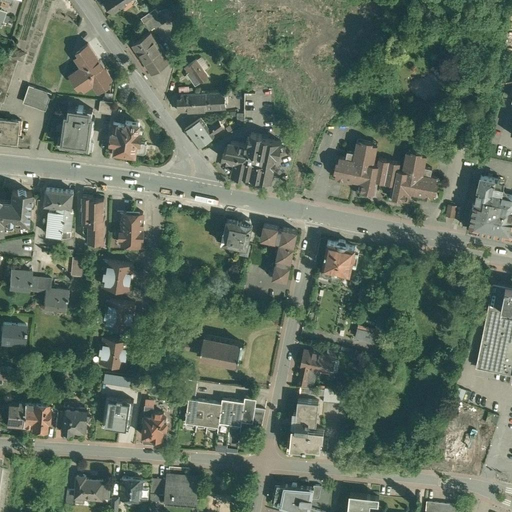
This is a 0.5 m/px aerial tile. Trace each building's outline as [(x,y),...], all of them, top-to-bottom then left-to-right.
[(30,0),(13,53),(12,53),(11,55),(19,58),(24,60),(43,0),(30,0)] [(104,0),(113,13),(127,3),(126,1),(127,0),(104,0)] [(156,8),(142,18),(144,22),(159,12),(156,8)] [(187,12),(170,9),(168,20),(185,23),(187,12)] [(159,12),(144,22),(150,30),(155,27),(156,28),(168,20),(161,10),(159,12)] [(170,60),(151,32),(134,43),(153,72),(170,60)] [(112,77),(89,43),(81,48),(85,53),(78,58),(83,66),(79,69),(79,70),(72,74),(77,83),(82,80),(87,87),(95,82),(100,91),(108,86),(106,81),(112,77)] [(11,55),(8,54),(0,76),(0,100),(3,102),(19,58),(11,55)] [(197,57),(186,65),(189,70),(188,71),(196,84),(209,76),(197,57)] [(51,93),(28,85),(23,102),(46,109),(51,93)] [(189,93),(180,93),(180,94),(183,94),(183,98),(178,98),(178,110),(208,109),(219,109),(218,91),(206,92),(189,93)] [(225,91),(218,91),(219,109),(226,109),(225,91)] [(113,102),(101,100),(99,112),(111,113),(113,102)] [(79,107),(69,105),(68,112),(65,112),(62,137),(70,138),(70,143),(76,144),(75,151),(76,151),(76,144),(83,145),(83,140),(92,141),(96,116),(93,116),(94,109),(84,108),(85,106),(79,105),(79,107)] [(21,120),(0,117),(0,140),(16,143),(17,134),(19,134),(21,120)] [(208,128),(200,118),(184,129),(198,147),(214,136),(213,135),(225,127),(219,120),(208,128)] [(140,121),(125,119),(125,123),(117,122),(116,125),(114,124),(112,137),(115,137),(113,150),(112,150),(112,152),(129,154),(129,153),(134,153),(135,155),(138,156),(140,154),(141,151),(148,151),(152,149),(152,144),(151,141),(145,141),(146,130),(143,130),(143,124),(140,121)] [(262,136),(251,134),(249,145),(231,142),(230,149),(225,148),(223,158),(235,161),(233,173),(239,174),(239,172),(250,174),(250,176),(251,177),(251,174),(270,179),(276,154),(278,155),(280,142),(261,139),(262,136)] [(428,152),(407,148),(403,169),(399,168),(401,162),(400,161),(400,162),(380,157),(379,157),(378,164),(374,163),(378,142),(358,138),(355,151),(348,150),(346,157),(338,156),(334,176),(338,177),(338,178),(339,178),(339,177),(343,178),(343,179),(344,179),(344,178),(355,181),(356,177),(360,178),(358,189),(363,190),(362,191),(376,194),(378,180),(393,183),(390,197),(403,199),(403,198),(408,199),(411,188),(414,189),(414,192),(425,195),(425,196),(426,196),(426,195),(430,196),(430,197),(431,196),(436,197),(440,176),(431,174),(433,167),(425,165),(428,152)] [(511,194),(499,192),(500,185),(503,185),(504,179),(481,174),(479,183),(476,198),(475,202),(494,206),(492,215),(494,219),(499,220),(503,218),(511,219),(511,194)] [(74,190),(47,187),(45,204),(58,206),(72,207),(74,190)] [(0,232),(4,233),(5,221),(13,222),(13,224),(21,224),(21,223),(29,224),(32,192),(25,191),(22,189),(19,190),(12,190),(11,199),(2,198),(1,198),(0,197),(0,232)] [(105,198),(93,197),(93,195),(84,195),(83,208),(85,208),(84,217),(83,224),(89,224),(88,240),(86,240),(86,241),(105,241),(105,218),(104,218),(105,198)] [(511,219),(503,218),(499,220),(494,219),(492,215),(494,206),(475,202),(473,204),(468,228),(511,236),(511,219)] [(456,205),(449,203),(447,215),(454,217),(456,205)] [(72,207),(58,206),(58,210),(50,209),(47,233),(70,236),(73,210),(72,210),(72,207)] [(144,212),(125,211),(124,216),(123,218),(122,224),(124,225),(124,230),(121,230),(121,237),(123,237),(123,243),(139,244),(143,244),(143,238),(144,238),(144,229),(143,229),(144,212)] [(242,222),(228,219),(225,232),(224,232),(222,241),(242,245),(240,253),(249,255),(251,243),(249,243),(253,224),(252,223),(252,222),(251,222),(250,219),(247,218),(244,221),(243,221),(242,222)] [(298,231),(283,228),(283,230),(279,229),(279,227),(264,224),(261,238),(276,242),(276,241),(280,241),(277,259),(278,259),(277,263),(276,263),(273,278),(288,281),(291,266),(288,265),(289,261),(292,262),(298,231)] [(144,238),(143,238),(143,244),(139,244),(139,251),(142,251),(147,250),(148,238),(144,238)] [(346,241),(343,240),(340,240),(338,242),(329,240),(322,271),(323,272),(323,273),(324,274),(325,274),(326,275),(328,275),(329,275),(331,275),(331,274),(333,269),(350,273),(352,267),(356,267),(359,254),(355,253),(356,246),(347,244),(346,241)] [(84,257),(74,256),(72,273),(83,274),(84,257)] [(134,263),(109,259),(108,270),(105,269),(104,275),(107,276),(105,286),(130,290),(134,263)] [(32,271),(12,269),(10,286),(30,288),(32,276),(32,271)] [(70,290),(56,288),(56,286),(52,286),(53,279),(38,277),(37,289),(47,290),(45,305),(67,307),(68,299),(69,299),(70,290)] [(511,286),(493,283),(477,366),(511,373),(511,286)] [(135,302),(111,299),(109,309),(107,308),(106,314),(108,315),(107,325),(131,329),(135,302)] [(27,324),(4,322),(2,342),(11,342),(11,339),(26,341),(27,324)] [(374,333),(357,329),(355,337),(371,341),(374,333)] [(386,334),(375,330),(371,341),(382,344),(386,334)] [(243,342),(205,334),(204,339),(202,350),(201,356),(239,363),(240,356),(242,357),(243,349),(242,349),(243,342)] [(204,339),(184,336),(182,347),(202,350),(204,339)] [(130,341),(105,337),(103,347),(101,347),(100,353),(102,353),(101,363),(126,367),(130,341)] [(333,356),(305,349),(301,366),(302,367),(300,374),(309,376),(310,368),(330,373),(333,356)] [(352,354),(341,351),(339,358),(351,361),(352,354)] [(12,367),(1,366),(0,374),(12,375),(12,367)] [(467,389),(456,385),(452,396),(463,400),(467,389)] [(325,389),(301,387),(300,393),(324,395),(325,389)] [(349,390),(340,388),(325,388),(325,389),(324,395),(324,402),(347,404),(349,390)] [(134,399),(107,395),(103,420),(130,424),(134,399)] [(257,398),(246,396),(245,400),(242,420),(253,421),(256,407),(257,398)] [(195,398),(190,397),(190,398),(188,410),(187,409),(186,412),(187,413),(186,421),(197,422),(201,399),(195,398)] [(222,402),(212,400),(208,424),(219,425),(220,421),(223,397),(222,402)] [(234,399),(223,397),(220,421),(231,422),(234,399)] [(212,400),(201,399),(197,422),(208,424),(212,400)] [(245,400),(234,399),(231,422),(242,424),(242,420),(245,400)] [(319,401),(298,399),(296,427),(293,426),(291,447),(307,448),(307,446),(321,448),(322,439),(324,439),(325,429),(316,428),(319,401)] [(19,404),(9,403),(8,423),(24,424),(26,402),(19,401),(19,404)] [(49,402),(35,401),(35,402),(26,401),(26,402),(24,424),(33,425),(33,426),(36,427),(38,429),(41,429),(42,427),(46,428),(47,419),(49,419),(50,407),(48,407),(49,402)] [(164,411),(153,411),(154,405),(145,404),(143,435),(157,436),(159,438),(161,437),(163,437),(163,435),(164,434),(163,432),(163,430),(167,431),(168,419),(167,418),(167,417),(166,416),(164,416),(164,411)] [(88,408),(65,406),(63,429),(66,429),(67,430),(67,431),(68,431),(70,431),(71,431),(72,430),(73,430),(86,431),(88,408)] [(266,409),(256,407),(253,421),(256,422),(256,426),(262,426),(263,422),(266,409)] [(469,436),(448,434),(448,435),(446,435),(446,443),(447,443),(445,459),(466,461),(469,436)] [(329,439),(324,439),(322,439),(321,448),(320,450),(328,451),(329,439)] [(104,479),(86,478),(87,474),(78,474),(77,489),(76,495),(77,495),(85,496),(103,497),(104,481),(104,479)] [(143,478),(123,477),(123,481),(122,481),(121,487),(122,487),(121,497),(139,498),(140,487),(143,487),(143,478)] [(196,481),(169,479),(167,499),(195,502),(196,481)] [(111,482),(104,481),(103,497),(110,497),(111,482)] [(297,486),(297,484),(293,483),(293,486),(280,485),(277,504),(302,511),(307,511),(308,510),(310,510),(311,508),(313,498),(315,487),(314,487),(297,486)] [(322,486),(314,485),(314,487),(315,487),(313,498),(317,499),(318,499),(319,498),(320,498),(320,497),(322,486)] [(77,489),(68,488),(66,503),(76,503),(76,501),(77,495),(76,495),(77,489)] [(366,511),(367,501),(379,503),(380,496),(350,493),(348,511),(366,511)] [(462,504),(427,501),(425,511),(459,511),(462,504)]
